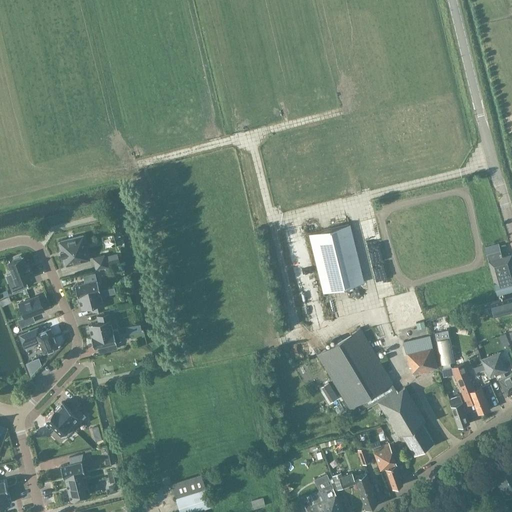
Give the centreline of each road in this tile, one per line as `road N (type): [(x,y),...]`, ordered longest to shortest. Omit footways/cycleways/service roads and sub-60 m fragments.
road 1 (track): [(492,165),(271,221),(249,135),(124,168)]
road 2 (residential): [(17,415),(77,346),(39,248),(23,240),(0,245)]
road 3 (unclassified): [(503,194),(451,0)]
road 4 (tertiary): [(372,511),(511,415)]
road 5 (track): [(350,202),(389,358)]
road 6 (track): [(271,221),(298,336),(263,346)]
